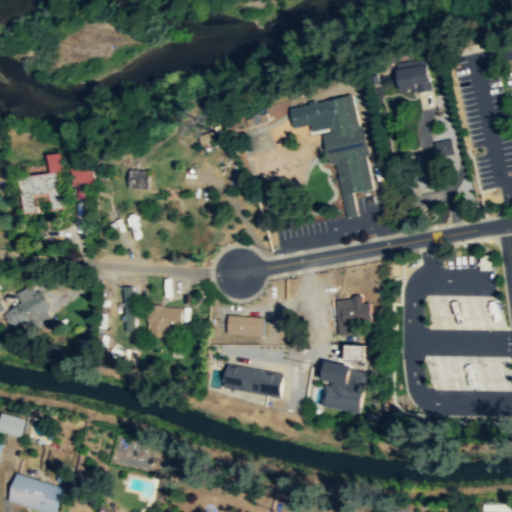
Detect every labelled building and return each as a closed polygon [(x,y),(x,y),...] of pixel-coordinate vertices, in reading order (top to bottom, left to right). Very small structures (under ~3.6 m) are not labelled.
[(430,60),(399,61),(400,92),(431,91),(430,60)] [(333,133),(324,134),(329,164),(338,163),(346,217),(359,215),(355,192),(373,189),(357,95),(327,100),(333,133)] [(438,157),(456,155),(454,139),(436,141),(438,157)] [(66,207),(61,152),(48,153),(50,172),(21,175),(24,212),(40,211),(39,198),(50,197),(51,208),(66,207)] [(96,183),(96,166),(74,167),(74,184),(96,183)] [(6,311),(13,328),(27,322),(29,328),(54,318),(39,283),(16,292),(21,305),(6,311)] [(133,285),(134,330),(125,331),(123,286),(133,285)] [(372,322),(371,302),(363,303),(362,297),(336,299),(339,334),(355,333),(354,323),(372,322)] [(105,332),(109,300),(102,299),(98,331),(105,332)] [(181,306),(149,306),(149,337),(170,337),(170,329),(181,329),(181,306)] [(228,334),(264,334),(264,315),(228,315),(228,334)] [(346,361),(370,361),(370,343),(346,343),(346,361)] [(224,386),(228,362),(285,372),(280,396),(224,386)] [(327,377),(322,406),(360,412),(366,371),(349,368),(347,380),(327,377)] [(0,428),(0,432),(23,436),(26,416),(3,412),(0,428)] [(58,511),(65,489),(16,474),(8,501),(43,511),(58,511)]
